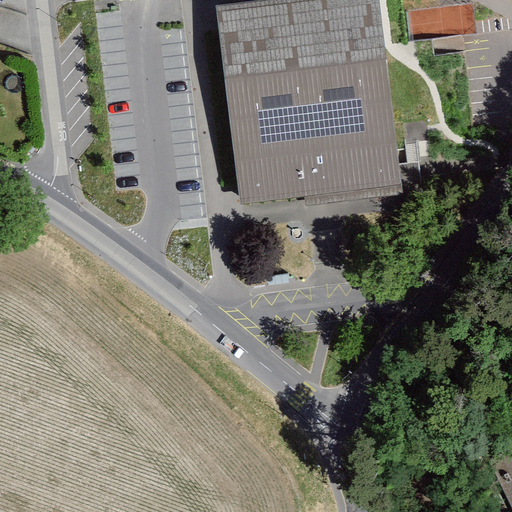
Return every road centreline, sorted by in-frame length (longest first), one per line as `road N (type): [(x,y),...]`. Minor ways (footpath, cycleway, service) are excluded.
road 1 (unclassified): [(53,200),(357,435)]
road 2 (tertiary): [(357,435),(511,217)]
road 3 (residential): [(53,200),(59,159),(40,0)]
